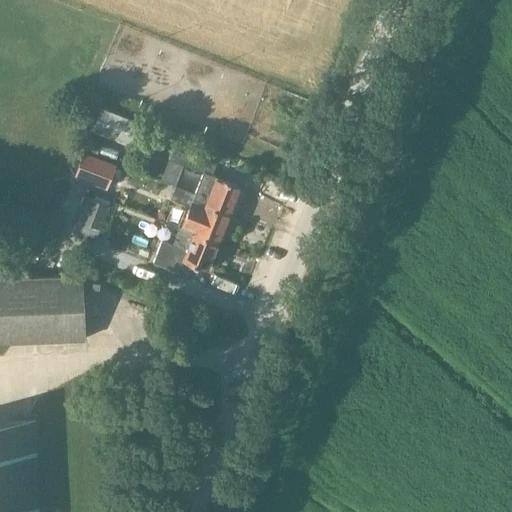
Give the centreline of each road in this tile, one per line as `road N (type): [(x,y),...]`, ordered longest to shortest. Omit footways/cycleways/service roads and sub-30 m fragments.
road 1 (unclassified): [(187,511),(394,0)]
road 2 (unknown): [(249,357),(0,378)]
